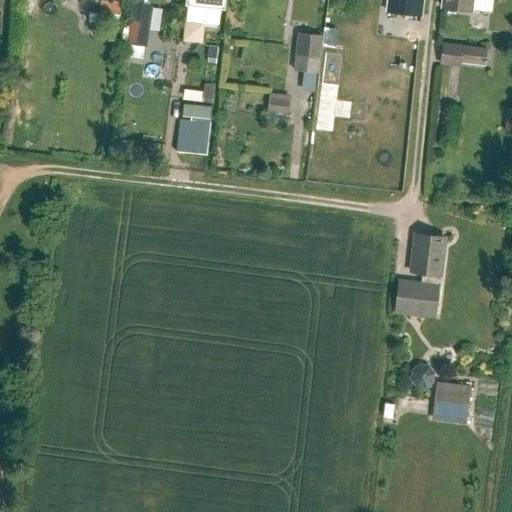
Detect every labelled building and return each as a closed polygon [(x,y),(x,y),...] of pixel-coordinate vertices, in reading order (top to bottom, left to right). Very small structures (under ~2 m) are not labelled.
[(421,16),(422,0),(387,0),(386,11),(421,16)] [(442,0),(442,8),(470,11),(471,0),(442,0)] [(122,5),(84,3),(83,21),(103,23),(120,24),(122,5)] [(148,34),(153,6),(132,3),(128,31),(148,34)] [(189,5),(187,24),(219,27),(221,8),(215,7),(189,5)] [(318,73),(322,35),(298,32),(294,70),(318,73)] [(485,66),(488,48),(463,45),(460,63),(485,66)] [(289,114),(291,100),(269,97),(267,111),(289,114)] [(456,147),(459,111),(445,110),(442,146),(456,147)] [(203,154),(205,131),(179,128),(176,151),(203,154)] [(439,276),(444,238),(421,235),(420,239),(415,238),(411,272),(422,274),(421,284),(399,281),(397,301),(408,302),(409,301),(436,304),(438,286),(436,285),(437,276),(439,276)] [(465,424),(470,386),(438,382),(433,419),(465,424)]
